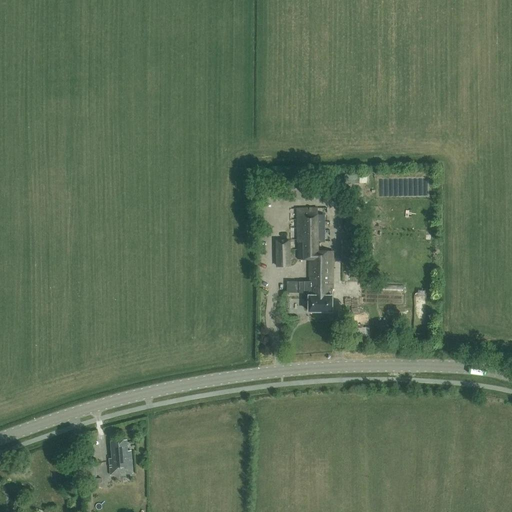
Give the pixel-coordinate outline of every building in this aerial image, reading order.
[(317,209),(297,209),(298,259),(310,259),(310,282),(305,282),(305,292),(310,292),(309,310),(309,312),(333,312),(333,251),(318,251),(318,241),(325,241),(324,215),(317,215),(317,209)] [(369,227),(369,225),(369,222),(368,220),(367,218),(366,216),(364,215),(362,213),(359,213),(357,212),(355,212),(352,213),(350,214),(348,216),(347,218),(345,220),(345,222),(344,225),(345,227),(345,229),(346,231),(348,234),(350,235),(352,236),(354,237),(357,237),(359,237),(362,236),(364,235),(366,234),(367,232),(368,230),(369,227)] [(277,241),(278,267),(290,266),(289,240),(277,241)] [(344,240),(344,251),(362,251),(362,240),(344,240)] [(420,297),(420,326),(429,326),(429,297),(420,297)] [(112,475),(133,474),(131,452),(128,452),(127,440),(112,442),(113,459),(110,459),(112,475)]
